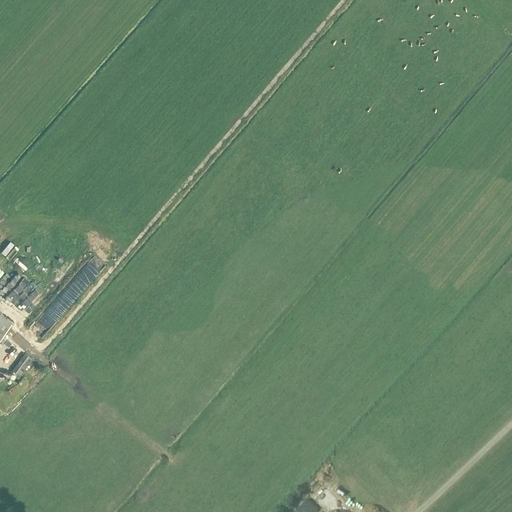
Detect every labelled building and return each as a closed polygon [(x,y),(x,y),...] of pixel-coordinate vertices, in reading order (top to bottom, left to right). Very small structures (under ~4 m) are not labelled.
[(67,262),(72,266),(85,252),(80,247),(67,262)] [(95,275),(100,263),(88,259),(84,270),(95,275)] [(53,317),(92,277),(84,269),(45,308),(53,317)] [(0,337),(11,323),(0,314),(0,337)] [(25,352),(12,370),(19,375),(32,357),(25,352)] [(346,511),(324,485),(318,490),(335,511),(346,511)]
